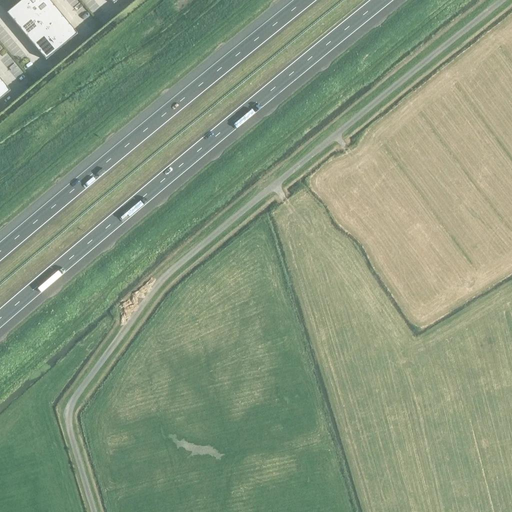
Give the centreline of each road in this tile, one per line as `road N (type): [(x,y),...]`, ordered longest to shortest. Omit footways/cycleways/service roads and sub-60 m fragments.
road 1 (unclassified): [(86,511),(64,433),(65,395),(79,369),(158,280),(503,0)]
road 2 (motorway): [(0,318),(383,0)]
road 3 (motorway): [(301,0),(0,251)]
